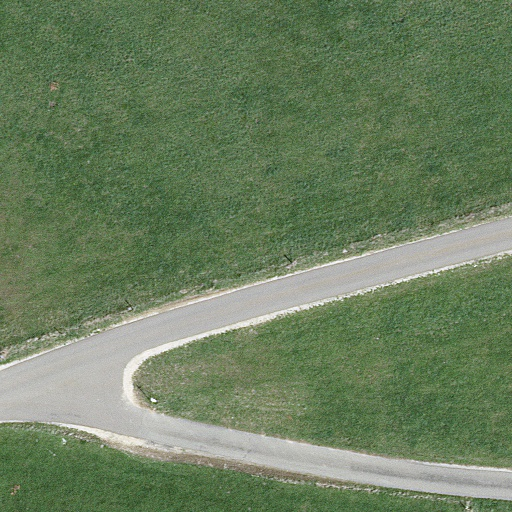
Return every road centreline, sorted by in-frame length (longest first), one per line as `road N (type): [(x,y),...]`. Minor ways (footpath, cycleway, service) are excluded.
road 1 (unclassified): [(0,388),(138,335),(511,231)]
road 2 (track): [(511,482),(237,446),(131,419),(44,371)]
